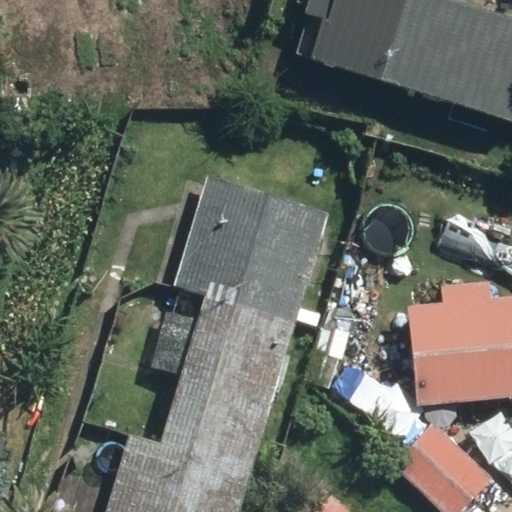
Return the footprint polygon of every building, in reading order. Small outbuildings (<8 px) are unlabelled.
[(358,0),(339,71),(511,119),(511,14),(471,3),(472,0),(358,0)] [(135,430),(109,511),(244,511),(336,210),(215,174),(183,282),(212,290),(167,439),(135,430)] [(511,295),(412,305),(421,404),(511,395),(511,295)] [(438,421),(400,459),(453,511),(459,511),(495,477),(438,421)] [(0,433),(0,471),(10,436),(0,433)] [(356,511),(336,492),(316,511),(356,511)]
